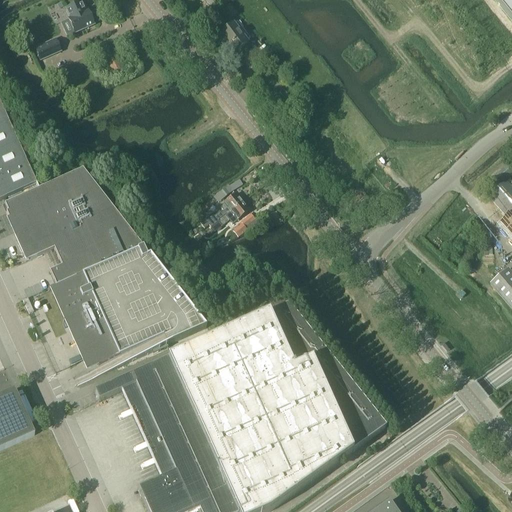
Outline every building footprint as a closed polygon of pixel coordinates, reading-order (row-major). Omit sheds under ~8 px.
[(511,0),(493,0),(511,22),(511,0)] [(93,26),(87,11),(84,12),(80,3),(66,10),(70,19),(68,20),(74,34),(93,26)] [(236,14),(229,5),(222,11),(229,19),(236,14)] [(251,39),(242,28),(238,23),(234,26),(233,25),(220,35),(234,54),(248,43),(247,42),(251,39)] [(55,40),(34,50),(40,62),(61,53),(55,40)] [(125,67),(117,47),(100,54),(108,73),(125,67)] [(0,129),(9,125),(0,106),(0,105),(0,129)] [(0,153),(18,145),(9,125),(0,129),(0,153)] [(0,177),(27,165),(18,145),(0,153),(0,177)] [(511,186),(507,181),(511,176),(511,163),(492,181),(500,190),(491,199),(507,217),(501,222),(511,234),(511,186)] [(27,165),(0,177),(0,201),(36,185),(27,165)] [(143,250),(82,171),(38,191),(23,197),(4,206),(8,213),(6,214),(23,253),(24,254),(24,255),(25,255),(26,255),(27,255),(28,255),(30,261),(54,251),(61,268),(49,273),(56,288),(56,289),(142,250),(143,250)] [(234,183),(230,187),(234,192),(238,188),(234,183)] [(227,188),(216,196),(220,201),(231,193),(227,188)] [(226,216),(242,203),(235,195),(221,206),(221,210),(223,212),(215,218),(214,216),(205,223),(209,227),(221,219),(226,215),(226,216)] [(249,212),(242,203),(226,216),(226,215),(221,219),(209,227),(210,229),(219,222),(222,227),(231,220),(232,221),(235,222),(236,220),(237,221),(249,212)] [(245,229),(255,221),(250,215),(238,225),(246,234),(248,232),(245,229)] [(205,329),(149,257),(146,259),(142,250),(56,289),(56,288),(51,290),(66,322),(86,366),(86,367),(87,368),(88,368),(89,368),(90,368),(91,368),(97,365),(101,376),(205,329)] [(511,274),(507,269),(489,285),(511,309),(511,274)] [(33,313),(27,299),(23,301),(29,315),(33,313)] [(270,511),(385,429),(288,307),(94,394),(98,403),(121,393),(160,481),(144,488),(141,497),(147,511),(270,511)] [(0,398),(0,451),(34,436),(14,392),(0,398)] [(394,511),(388,502),(373,511),(394,511)]
